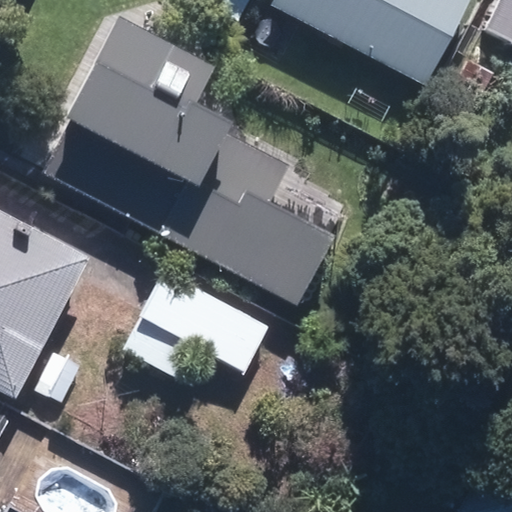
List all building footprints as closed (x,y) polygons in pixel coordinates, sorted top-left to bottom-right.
[(251,0),(202,0),(181,37),(217,58),(251,0)] [(267,0),(264,7),(417,85),(460,0),(267,0)] [(511,44),(511,0),(498,0),(484,30),(511,44)] [(111,21),(32,175),(287,305),(323,235),(263,204),(283,165),(214,130),(217,124),(180,106),(200,67),(111,21)] [(500,69),(455,45),(425,101),(470,125),(500,69)] [(0,395),(8,400),(83,259),(0,214),(0,395)] [(261,327),(158,273),(117,350),(176,381),(192,350),(236,373),(261,327)] [(375,303),(320,275),(292,329),(347,357),(375,303)]
